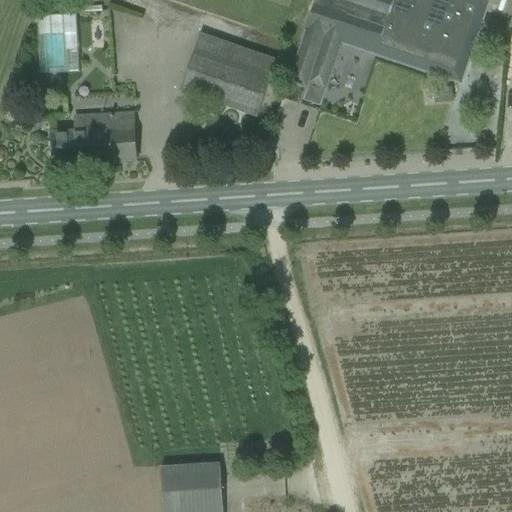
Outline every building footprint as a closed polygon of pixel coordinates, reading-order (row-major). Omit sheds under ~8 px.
[(460,83),(467,64),(488,0),(317,0),(307,31),(343,43),(460,83)] [(77,15),(36,16),(38,74),(78,73),(77,15)] [(326,91),(343,43),(307,31),(289,83),(307,89),(309,85),(326,91)] [(257,119),(264,100),(277,62),(239,49),(234,63),(196,50),(181,92),(257,119)] [(42,98),(45,91),(42,84),(34,80),(27,83),(24,91),(27,99),(34,101),(42,98)] [(435,105),(454,103),(452,88),(433,90),(435,105)] [(52,135),(54,167),(136,162),(134,116),(76,119),(77,134),(52,135)] [(223,511),(220,465),(161,469),(163,511),(223,511)]
